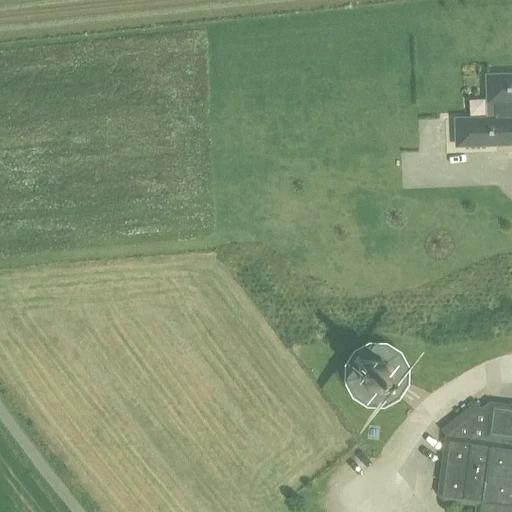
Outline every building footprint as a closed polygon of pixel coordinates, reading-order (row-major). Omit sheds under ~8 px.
[(374,68),(375,81),(390,80),(388,67),(374,68)] [(511,74),(488,75),(489,102),(495,102),(495,118),(456,119),(457,145),(499,144),(499,142),(511,142),(511,144),(511,143),(511,74)] [(465,195),(318,199),(320,285),(407,283),(406,211),(465,210),(465,195)] [(345,364),(344,381),(352,397),(367,406),(384,407),(400,398),(409,384),(409,366),(401,351),(387,342),(369,341),(354,350),(345,364)] [(511,511),(511,403),(490,401),(445,436),(437,493),(443,501),(476,505),(474,511),(511,511)]
